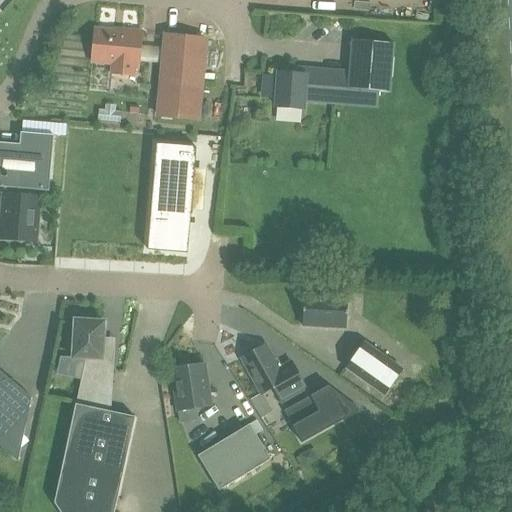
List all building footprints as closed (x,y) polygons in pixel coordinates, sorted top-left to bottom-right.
[(114,74),(136,76),(137,69),(141,69),(145,33),(123,31),(123,33),(97,31),(94,63),(115,65),(114,74)] [(161,117),(201,120),(208,40),(168,37),(161,117)] [(355,40),(352,74),(283,68),(282,78),(268,77),(266,97),(280,98),(279,108),(305,110),(306,100),(380,106),(381,92),(392,93),(396,43),(355,40)] [(0,187),(4,188),(3,194),(17,195),(17,189),(49,192),(54,136),(21,133),(20,145),(0,142),(0,187)] [(157,144),(148,250),(187,253),(197,147),(157,144)] [(17,195),(3,194),(0,226),(0,239),(37,243),(40,197),(17,195)] [(302,326),(346,329),(347,298),(304,295),(302,326)] [(60,511),(117,511),(137,419),(108,413),(109,384),(112,384),(113,375),(108,375),(109,360),(104,360),(106,324),(99,323),(99,319),(85,318),(85,322),(77,322),(75,360),(88,360),(56,505),(60,511)] [(229,328),(224,345),(243,351),(248,334),(229,328)] [(349,370),(388,398),(407,372),(367,344),(349,370)] [(278,388),(286,403),(309,390),(294,364),(282,371),(269,347),(263,350),(261,347),(248,354),(250,358),(244,361),(264,396),(278,388)] [(174,371),(180,413),(189,411),(213,407),(207,366),(174,371)] [(0,438),(0,447),(19,464),(33,400),(0,371),(0,434),(2,436),(0,438)] [(285,411),(302,441),(360,410),(329,386),(285,411)] [(191,423),(189,411),(180,413),(182,424),(191,423)] [(251,424),(258,434),(265,430),(258,420),(251,424)] [(250,423),(198,455),(221,493),(273,462),(250,423)] [(313,448),(310,450),(299,456),(305,467),(316,461),(315,460),(319,458),(313,448)]
